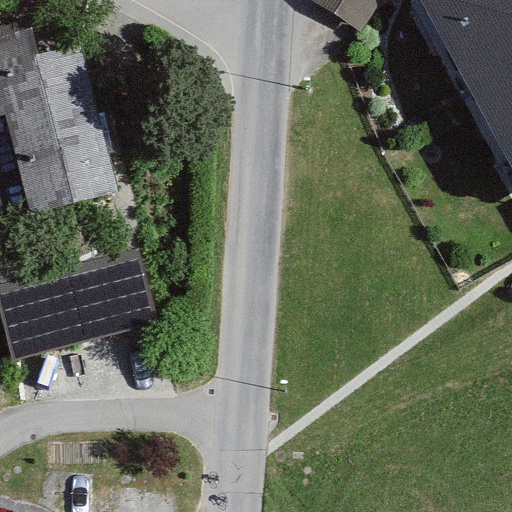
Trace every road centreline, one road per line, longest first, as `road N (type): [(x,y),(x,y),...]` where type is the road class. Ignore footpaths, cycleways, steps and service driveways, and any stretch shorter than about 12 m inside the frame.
road 1 (tertiary): [(270,51),(241,416)]
road 2 (residential): [(241,416),(59,417),(0,435)]
road 3 (residential): [(270,51),(146,0)]
